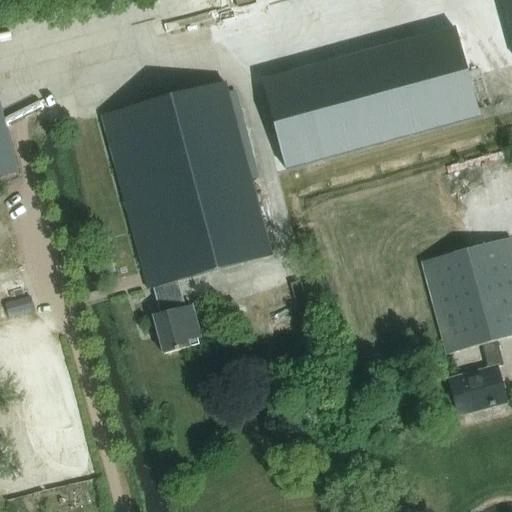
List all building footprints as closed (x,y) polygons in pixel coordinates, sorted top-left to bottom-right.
[(511,0),(500,0),(511,41),(511,0)] [(455,31),(303,72),(327,160),(479,118),(455,31)] [(175,281),(270,256),(223,83),(101,116),(148,291),(153,290),(160,315),(153,317),(163,356),(188,349),(186,344),(198,341),(189,307),(183,309),(175,281)] [(0,106),(0,178),(18,173),(0,106)] [(108,234),(96,236),(98,247),(110,245),(108,234)] [(511,241),(511,239),(422,263),(447,356),(482,346),(497,342),(511,338),(511,241)] [(31,299),(6,306),(9,319),(35,312),(31,299)] [(489,370),(449,380),(458,417),(508,404),(498,368),(504,366),(497,342),(482,346),(489,370)]
